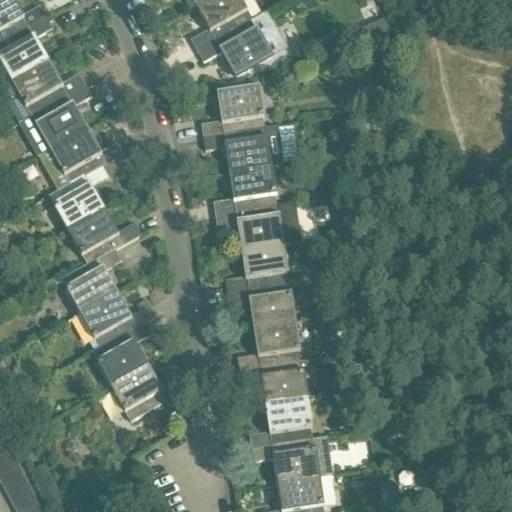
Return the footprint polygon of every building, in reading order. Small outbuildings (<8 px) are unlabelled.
[(3,0),(2,1),(0,2),(0,46),(46,21),(40,10),(23,20),(12,1),(11,0),(3,0)] [(187,0),(195,12),(205,6),(215,0),(187,0)] [(195,12),(207,34),(190,44),(196,55),(250,26),(245,16),(246,15),(237,0),(215,0),(205,6),(195,12)] [(46,21),(0,46),(0,67),(10,86),(48,65),(35,43),(52,33),(46,21)] [(196,55),(203,67),(220,57),(234,82),(272,61),(256,33),(255,34),(250,26),(196,55)] [(11,87),(0,92),(0,93),(18,126),(85,90),(79,78),(61,88),(48,65),(10,86),(11,87)] [(85,90),(18,126),(38,161),(87,133),(74,111),(91,101),(85,90)] [(216,97),(221,125),(201,129),(203,142),(263,132),(262,122),(264,122),(259,90),(216,97)] [(263,132),(203,142),(205,154),(224,151),(228,178),(271,171),(285,169),(279,129),(263,132)] [(87,133),(38,161),(57,195),(69,188),(124,157),(118,146),(100,156),(87,133)] [(57,195),(48,200),(53,208),(51,209),(66,235),(104,213),(91,191),(109,181),(130,169),(124,157),(69,188),(57,195)] [(319,175),(335,173),(333,163),(317,165),(319,175)] [(228,178),(233,203),(213,206),(215,219),(275,210),(274,200),(276,200),(271,171),(228,178)] [(241,255),(283,248),(301,245),(295,206),(275,210),(215,219),(217,232),(237,229),(241,255)] [(104,213),(66,235),(81,261),(82,260),(86,268),(115,252),(141,238),(135,226),(117,236),(104,213)] [(241,255),(245,281),(225,283),(227,298),(287,288),(286,278),(288,278),(283,248),(241,255)] [(86,268),(60,283),(66,292),(64,293),(78,317),(117,296),(104,274),(122,264),(115,252),(86,268)] [(227,298),(229,310),(249,307),(253,332),(295,326),(291,297),(289,298),(287,288),(227,298)] [(117,296),(78,317),(93,344),(95,343),(99,351),(146,326),(154,321),(147,309),(130,319),(117,296)] [(99,351),(91,356),(96,365),(95,365),(110,392),(148,370),(134,347),(152,337),(146,326),(99,351)] [(253,332),(257,359),(237,362),(239,375),(299,366),(297,356),(300,356),(295,326),(253,332)] [(239,375),(241,388),(261,385),(265,411),(307,404),(302,375),(300,375),(299,366),(239,375)] [(148,370),(110,392),(124,417),(126,416),(131,425),(162,408),(169,419),(181,412),(168,388),(160,392),(148,370)] [(265,411),(269,436),(250,439),(252,453),(311,443),(309,433),(311,433),(307,404),(265,411)] [(252,453),(254,465),(273,462),(277,489),(319,482),(331,480),(325,441),(311,443),(252,453)] [(0,463),(11,457),(6,446),(0,449),(0,463)] [(0,476),(17,468),(11,457),(0,463),(0,476)] [(0,486),(1,489),(23,478),(17,468),(0,476),(0,486)] [(7,500),(28,489),(23,478),(1,489),(7,500)] [(277,489),(280,511),(321,511),(322,511),(324,511),(319,482),(277,489)] [(13,511),(34,499),(28,489),(7,500),(13,511)] [(13,511),(35,511),(39,510),(34,499),(13,511)]
